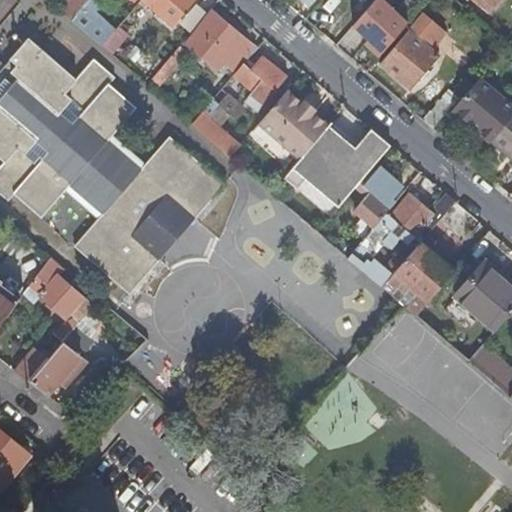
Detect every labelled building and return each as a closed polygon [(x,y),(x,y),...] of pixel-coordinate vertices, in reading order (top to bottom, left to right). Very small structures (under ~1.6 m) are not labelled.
[(65,0),(60,5),(60,7),(71,19),(84,4),(87,0),(65,0)] [(193,0),(140,0),(172,26),(193,0)] [(364,43),(379,56),(408,21),(382,0),(373,0),(352,25),(368,39),(364,43)] [(496,0),(474,0),(487,11),(496,0)] [(103,21),(84,4),(71,19),(101,45),(112,32),(101,23),(103,21)] [(182,25),(191,32),(207,14),(198,6),(182,25)] [(225,62),(237,72),(244,64),(256,49),(212,12),(187,41),(219,70),(225,62)] [(417,36),(431,21),(423,14),(380,63),(409,88),(438,54),(427,45),(417,36)] [(417,36),(427,45),(441,29),(431,21),(417,36)] [(128,34),(118,25),(112,32),(101,45),(111,53),(128,34)] [(173,200),(193,218),(223,183),(168,135),(145,162),(112,133),(135,106),(108,82),(113,76),(93,57),(75,77),(28,36),(4,64),(18,75),(12,82),(5,76),(0,82),(0,157),(3,160),(0,163),(0,192),(7,198),(13,191),(40,215),(64,188),(97,217),(73,244),(128,292),(159,257),(138,239),(144,233),(151,239),(174,212),(168,206),(173,200)] [(184,52),(179,47),(147,84),(153,89),(184,52)] [(251,93),(263,104),(286,76),(261,55),(250,69),(244,64),(237,72),(234,76),(253,92),(251,93)] [(18,75),(4,64),(0,67),(0,82),(5,76),(12,82),(18,75)] [(453,109),(511,158),(511,107),(478,79),(453,109)] [(203,88),(180,113),(193,124),(202,113),(215,98),(203,88)] [(301,103),(300,102),(286,90),(259,122),(302,158),(306,153),(329,126),(311,111),(310,110),(306,113),(298,107),(301,103)] [(257,112),(263,104),(251,93),(250,93),(244,101),(257,112)] [(310,110),(311,111),(314,107),(303,99),(300,102),(301,103),(298,107),(306,113),(310,110)] [(442,99),(423,120),(435,130),(453,109),(442,99)] [(220,106),(220,107),(230,115),(236,109),(225,100),(220,106)] [(230,115),(220,107),(210,119),(202,113),(193,124),(230,156),(239,145),(220,128),(230,115)] [(377,147),(384,153),(391,146),(383,139),(377,147)] [(327,171),(306,153),(302,158),(287,177),(300,188),(307,181),(315,188),(305,201),(324,218),(349,190),(339,181),(347,171),(335,161),(327,171)] [(386,213),(406,189),(379,166),(359,189),(368,196),(355,211),(374,227),(378,223),(386,213)] [(413,237),(434,213),(410,191),(390,215),(386,213),(378,223),(374,227),(348,258),(382,287),(392,275),(374,259),(371,263),(367,260),(384,241),(391,247),(400,237),(408,244),(413,237)] [(434,213),(441,218),(456,201),(446,193),(433,207),(434,213)] [(159,257),(193,218),(173,200),(168,206),(174,212),(151,239),(144,233),(138,239),(159,257)] [(473,228),(479,221),(456,201),(441,218),(422,240),(446,260),(463,240),(445,224),(455,213),(473,228)] [(434,213),(413,237),(420,243),(422,240),(441,218),(434,213)] [(420,243),(413,237),(408,244),(400,237),(391,247),(384,241),(367,260),(371,263),(374,259),(392,275),(420,243)] [(176,239),(159,261),(172,271),(189,248),(176,239)] [(454,272),(420,243),(392,275),(382,287),(402,304),(416,317),(454,272)] [(30,286),(40,295),(51,305),(56,309),(66,318),(70,314),(76,319),(63,325),(55,335),(63,342),(93,306),(68,284),(74,278),(50,258),(30,286)] [(456,297),(495,331),(497,329),(510,313),(511,311),(511,289),(484,265),(456,297)] [(0,325),(21,297),(0,283),(2,281),(0,279),(0,325)] [(33,302),(40,295),(30,286),(24,294),(33,302)] [(56,309),(51,305),(47,309),(53,314),(56,309)] [(498,362),(503,356),(511,345),(511,341),(497,329),(495,331),(469,362),(510,397),(511,395),(511,365),(508,371),(498,362)] [(64,342),(82,357),(87,351),(69,337),(64,342)] [(59,383),(71,369),(82,357),(64,342),(31,381),(48,396),(59,383)] [(36,348),(16,372),(29,382),(48,358),(36,348)] [(511,365),(511,363),(503,356),(498,362),(508,371),(511,365)] [(74,372),(71,369),(59,383),(63,386),(74,372)] [(30,455),(0,430),(0,490),(0,491),(30,455)]
